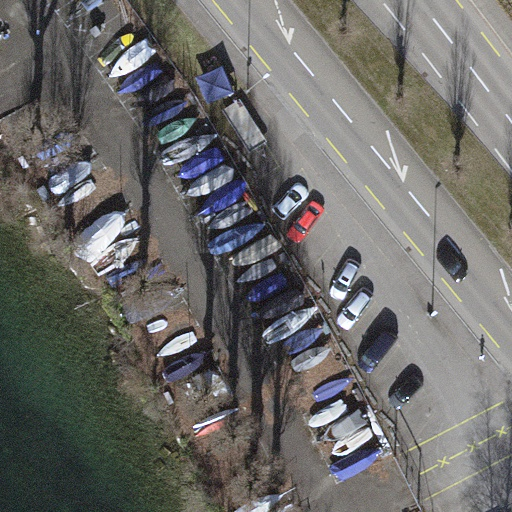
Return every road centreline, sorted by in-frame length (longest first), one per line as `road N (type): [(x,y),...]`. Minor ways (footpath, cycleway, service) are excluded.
road 1 (primary): [(247,0),(511,337)]
road 2 (primary): [(511,136),(402,0)]
